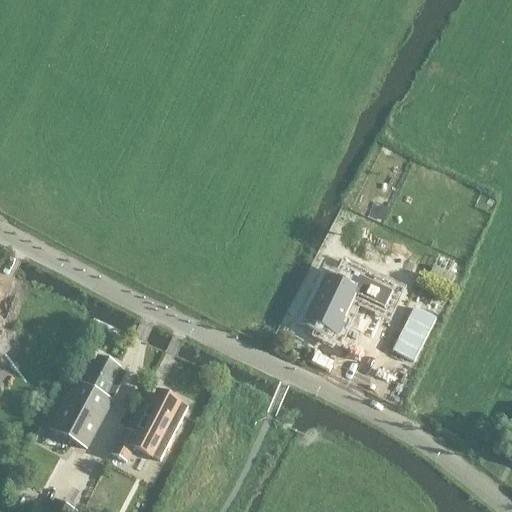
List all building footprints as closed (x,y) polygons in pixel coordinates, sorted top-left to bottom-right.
[(363,341),(385,298),(365,288),(343,331),(363,341)] [(325,336),(342,304),(330,297),(327,302),(319,297),(304,326),(325,336)] [(87,451),(127,376),(98,360),(84,388),(91,391),(88,397),(74,389),(51,432),(87,451)] [(135,449),(143,453),(160,463),(187,410),(158,394),(137,437),(125,431),(112,456),(127,464),(135,449)] [(50,511),(73,511),(56,502),(50,511)]
